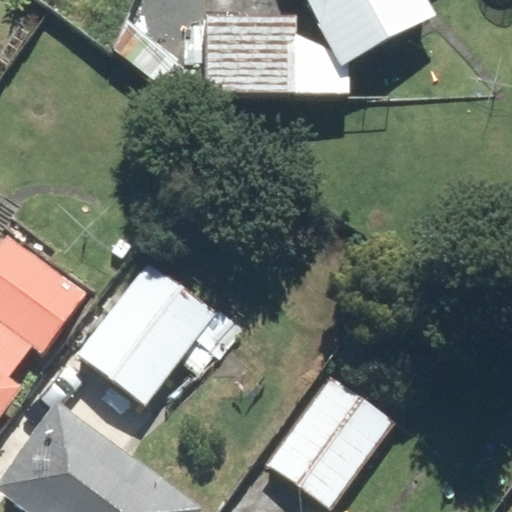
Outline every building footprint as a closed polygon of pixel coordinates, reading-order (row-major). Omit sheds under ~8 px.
[(292,0),(321,53),(291,52),(293,31),(198,26),(194,92),(343,101),(345,74),(435,26),(421,0),(292,0)] [(85,298),(8,243),(0,255),(0,328),(41,358),(85,298)] [(216,320),(149,268),(74,363),(141,416),(216,320)] [(0,418),(18,393),(0,379),(0,418)] [(319,511),(326,511),(388,426),(327,383),(264,473),(319,511)] [(189,511),(52,411),(0,481),(0,506),(8,511),(189,511)]
